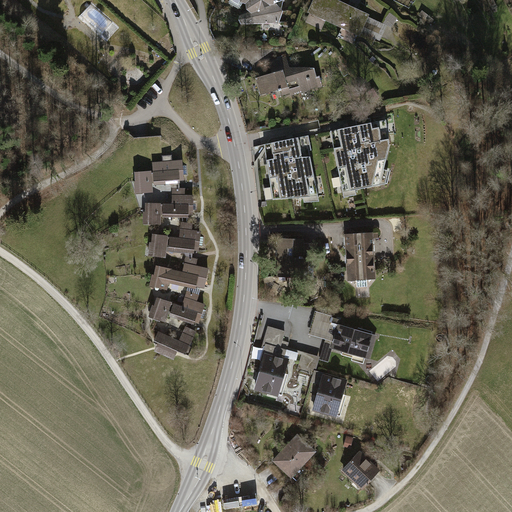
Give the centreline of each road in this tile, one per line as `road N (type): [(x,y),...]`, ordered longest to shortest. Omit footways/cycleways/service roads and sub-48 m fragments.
road 1 (secondary): [(180,511),(231,371),(246,230),(224,105),(175,0)]
road 2 (track): [(203,464),(168,443),(68,304),(0,251)]
road 3 (track): [(511,276),(504,311),(433,446),(408,480),(363,511)]
road 4 (track): [(0,217),(94,157),(121,121)]
road 5 (track): [(0,51),(76,108),(121,121)]
